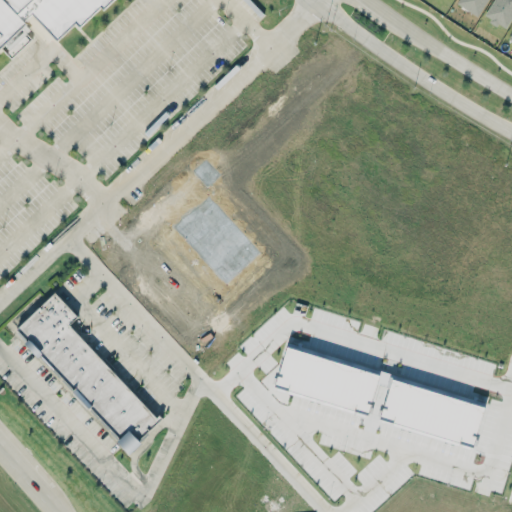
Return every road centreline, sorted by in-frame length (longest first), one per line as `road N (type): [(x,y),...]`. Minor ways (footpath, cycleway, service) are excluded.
road 1 (tertiary): [(304,0),(511,131)]
road 2 (tertiary): [(511,94),(391,20)]
